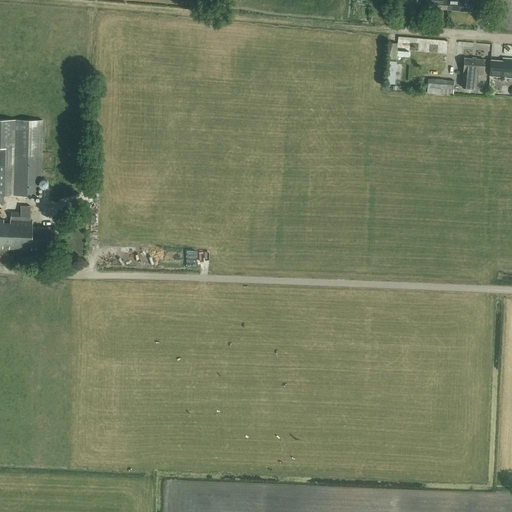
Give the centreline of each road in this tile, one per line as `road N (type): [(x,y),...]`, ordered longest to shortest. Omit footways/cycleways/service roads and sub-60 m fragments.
road 1 (track): [(511,290),(4,271)]
road 2 (track): [(494,37),(26,0)]
road 3 (track): [(52,273),(57,218),(85,188),(91,4)]
